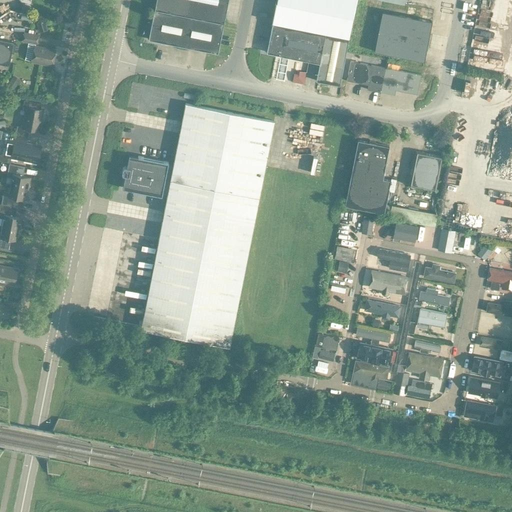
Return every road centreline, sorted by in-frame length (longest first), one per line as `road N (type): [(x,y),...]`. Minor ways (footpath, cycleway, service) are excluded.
road 1 (unclassified): [(335,389),(365,245),(375,244),(471,262),(476,271),(454,391),(434,406)]
road 2 (unclassified): [(19,338),(79,0)]
road 3 (unclassified): [(459,0),(435,112),(407,125),(228,83)]
road 4 (unclassified): [(335,389),(56,336)]
road 5 (tertiary): [(56,336),(112,59)]
road 6 (tertiary): [(22,511),(56,336)]
road 7 (unknown): [(469,105),(482,187),(491,202),(511,210)]
